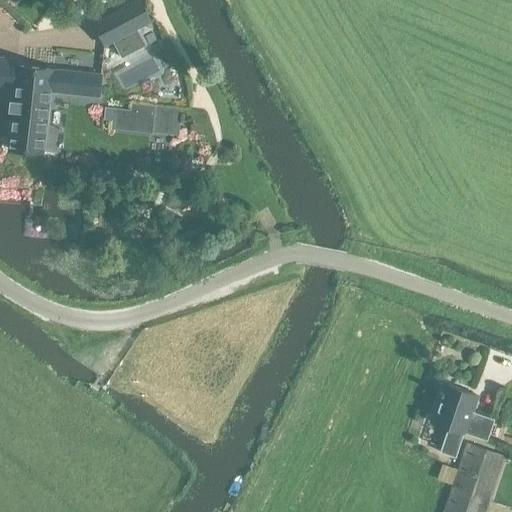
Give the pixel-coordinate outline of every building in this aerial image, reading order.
[(105,44),(151,20),(140,0),(135,0),(94,22),(105,44)] [(0,57),(0,84),(13,86),(12,98),(16,99),(10,148),(43,152),(48,101),(50,89),(99,95),(102,74),(17,64),(18,59),(0,57)] [(106,108),(104,119),(112,120),(111,128),(179,134),(181,109),(132,104),(131,111),(106,108)] [(486,442),(494,420),(470,412),(476,396),(445,385),(442,392),(440,391),(436,403),(438,403),(432,423),(447,428),(439,453),(454,458),(463,434),(486,442)] [(467,444),(443,511),(484,511),(503,457),(467,444)] [(453,483),(458,468),(442,463),(438,478),(453,483)]
